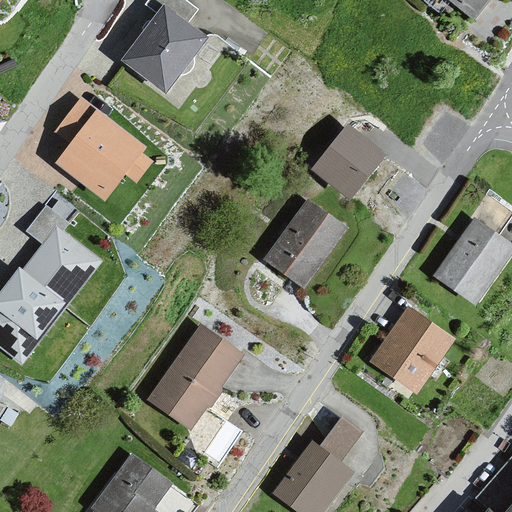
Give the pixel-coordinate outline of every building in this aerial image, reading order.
[(157,19),(125,65),(166,97),(208,40),(190,27),(200,13),(181,0),(152,0),(144,11),(157,19)] [(446,0),(477,24),(496,0),(446,0)] [(82,101),(55,136),(71,147),(55,166),(106,206),(126,179),(137,187),(154,165),(143,157),(147,150),(82,101)] [(347,120),(311,165),(347,194),(383,148),(347,120)] [(306,197),(264,256),(305,285),(347,226),(306,197)] [(43,247),(24,271),(19,270),(0,299),(0,349),(23,370),(105,263),(64,234),(72,224),(45,207),(27,235),(43,247)] [(511,242),(473,216),(434,273),(476,302),(511,249),(511,242)] [(405,305),(366,360),(412,392),(452,337),(405,305)] [(196,320),(142,396),(186,427),(240,352),(196,320)] [(310,438),(273,490),(304,511),(323,511),(353,472),(340,462),(363,430),(340,414),(318,444),(310,438)] [(219,454),(244,428),(231,416),(206,442),(219,454)] [(130,452),(89,506),(97,511),(152,511),(151,511),(172,483),(130,452)] [(481,511),(511,511),(511,500),(501,511),(498,511),(488,504),(481,511)]
